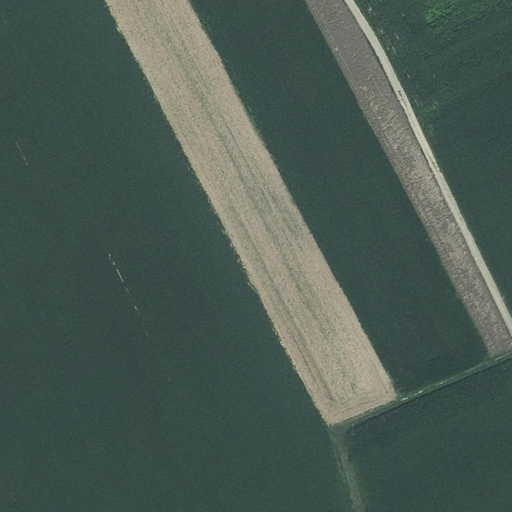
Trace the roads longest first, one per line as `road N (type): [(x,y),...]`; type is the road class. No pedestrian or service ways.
road 1 (track): [(511,326),(348,0)]
road 2 (track): [(361,511),(335,430),(511,355)]
